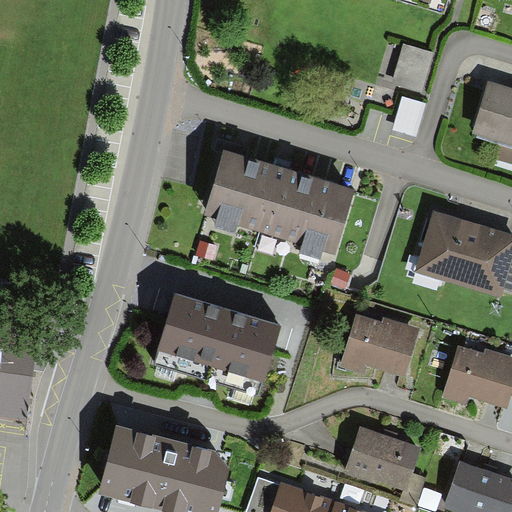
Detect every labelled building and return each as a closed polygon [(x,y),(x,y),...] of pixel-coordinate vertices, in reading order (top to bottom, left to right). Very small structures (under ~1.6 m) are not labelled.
[(451,0),(411,0),(448,10),(451,0)] [(394,81),(425,90),(438,50),(407,40),(394,81)] [(511,88),(488,81),(471,133),(478,135),(477,138),(500,145),(495,159),(511,164),(511,88)] [(406,92),(396,126),(420,132),(430,98),(406,92)] [(355,191),(226,151),(206,213),(219,217),(216,227),(235,233),(238,225),(300,244),(297,254),(321,262),(324,252),(335,255),(355,191)] [(500,299),(504,289),(511,259),(511,233),(434,210),(415,273),(500,299)] [(349,275),(337,270),(331,283),(343,288),(349,275)] [(280,325),(174,293),(154,360),(260,392),(280,325)] [(0,414),(26,419),(40,331),(1,325),(2,314),(0,313),(0,414)] [(381,321),(359,314),(342,365),(363,372),(366,364),(406,377),(422,328),(383,315),(381,321)] [(484,354),(460,346),(443,399),(466,406),(469,397),(507,409),(511,392),(511,356),(486,348),(484,354)] [(217,451),(115,426),(101,495),(171,511),(218,511),(231,470),(217,451)] [(421,448),(361,427),(345,471),(403,491),(400,500),(417,506),(427,477),(412,472),(421,448)] [(511,511),(511,478),(461,462),(445,509),(455,511),(511,511)] [(270,511),(280,485),(259,478),(246,511),(270,511)] [(281,482),(280,485),(270,511),(330,511),(335,500),(281,482)] [(369,511),(335,500),(330,511),(369,511)]
